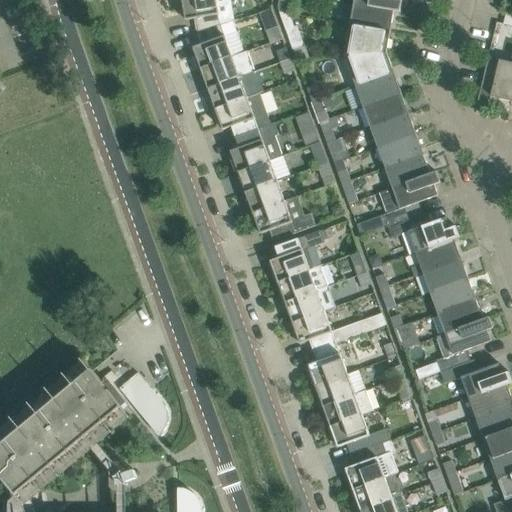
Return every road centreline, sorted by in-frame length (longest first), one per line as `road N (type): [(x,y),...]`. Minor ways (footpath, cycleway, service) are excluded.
road 1 (tertiary): [(304,511),(120,0)]
road 2 (tertiary): [(60,0),(240,511)]
road 3 (residential): [(505,174),(453,113),(446,88),(462,0)]
